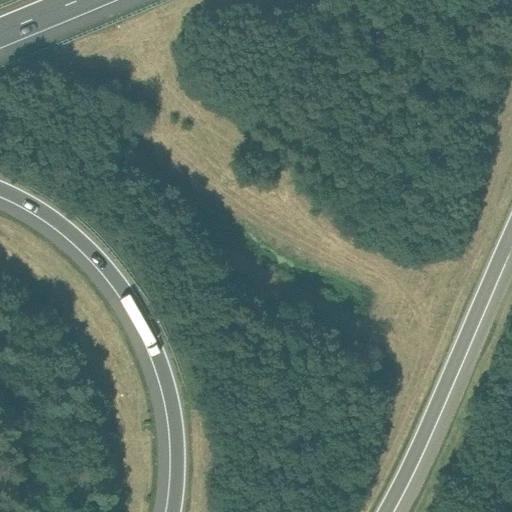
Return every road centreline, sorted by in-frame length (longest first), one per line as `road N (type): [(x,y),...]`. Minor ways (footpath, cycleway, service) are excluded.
road 1 (motorway): [(0,188),(72,228),(140,308),(178,408),(177,511)]
road 2 (motorway): [(404,511),(511,286)]
